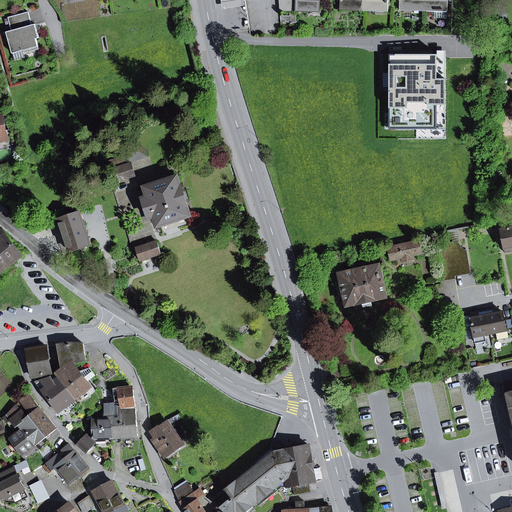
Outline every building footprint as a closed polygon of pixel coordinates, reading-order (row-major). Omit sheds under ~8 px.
[(279,0),(280,11),(296,11),(296,0),(279,0)] [(296,0),(296,11),(320,12),(320,0),(296,0)] [(351,6),(351,8),(364,8),(364,0),(340,0),(340,6),(351,6)] [(377,7),(388,8),(387,0),(364,0),(364,8),(377,9),(377,7)] [(411,6),(411,8),(424,8),(423,0),(400,0),(400,6),(411,6)] [(436,7),(447,8),(447,0),(423,0),(424,8),(436,9),(436,7)] [(280,11),(281,22),(288,22),(288,24),(293,24),(293,23),(296,23),(296,11),(280,11)] [(39,49),(36,39),(39,38),(35,24),(32,25),(28,12),(8,18),(12,31),(7,32),(13,54),(23,51),(24,54),(39,49)] [(15,61),(25,58),(24,54),(23,51),(13,54),(15,61)] [(388,125),(446,125),(445,57),(388,57),(388,125)] [(115,183),(135,176),(131,163),(111,170),(115,183)] [(190,216),(177,177),(145,187),(148,197),(143,199),(149,218),(154,217),(158,226),(190,216)] [(59,219),(70,252),(91,245),(80,212),(59,219)] [(511,227),(500,229),(504,253),(511,251),(511,227)] [(0,251),(12,265),(23,255),(3,230),(0,232),(0,251)] [(140,261),(161,254),(157,241),(136,248),(140,261)] [(422,254),(419,241),(388,247),(391,261),(401,259),(402,258),(402,257),(410,255),(411,257),(412,256),(422,254)] [(450,243),(455,275),(470,272),(466,250),(464,250),(457,242),(450,243)] [(440,280),(455,278),(455,275),(450,243),(435,246),(439,274),(440,279),(440,280)] [(0,273),(12,265),(0,251),(0,273)] [(346,306),(387,297),(386,293),(381,274),(379,265),(339,274),(346,306)] [(492,311),(486,312),(490,334),(496,333),(497,340),(509,338),(503,312),(493,314),(492,311)] [(484,335),(490,334),(486,312),(479,313),(480,316),(470,318),(474,337),(475,343),(485,341),(484,335)] [(466,339),(474,337),(470,318),(469,315),(462,317),(466,339)] [(73,363),(86,361),(83,344),(68,343),(58,345),(62,369),(63,370),(73,362),(73,363)] [(32,377),(52,374),(47,347),(27,350),(32,377)] [(75,400),(92,387),(87,381),(80,372),(73,363),(73,362),(63,370),(62,369),(59,371),(63,375),(59,378),(75,400)] [(80,372),(87,381),(95,375),(90,370),(80,372)] [(35,382),(58,413),(75,400),(59,378),(58,378),(57,376),(53,379),(52,377),(35,382)] [(121,403),(122,409),(136,407),(133,390),(115,393),(116,404),(121,403)] [(26,408),(31,415),(40,408),(29,394),(17,405),(23,410),(26,408)] [(111,419),(112,438),(122,437),(120,409),(122,409),(121,403),(116,404),(104,404),(104,410),(105,420),(111,419)] [(17,405),(7,415),(11,420),(23,411),(23,410),(17,405)] [(122,437),(138,437),(136,407),(122,409),(120,409),(122,437)] [(57,429),(40,408),(31,415),(30,417),(47,437),(57,429)] [(24,429),(37,445),(47,437),(30,417),(29,418),(23,411),(11,420),(17,427),(20,425),(24,429)] [(94,420),(95,439),(112,438),(111,419),(105,420),(94,420)] [(156,437),(172,428),(168,422),(152,431),(156,437)] [(183,445),(172,428),(156,437),(153,439),(164,457),(183,445)] [(9,437),(24,456),(37,445),(24,429),(16,435),(14,433),(9,437)] [(87,435),(78,445),(87,453),(96,444),(93,441),(87,435)] [(66,459),(80,476),(89,468),(70,445),(62,451),(68,457),(66,459)] [(293,486),(308,483),(315,482),(309,446),(281,450),(273,453),(275,462),(278,462),(281,481),(285,480),(286,487),(293,486)] [(234,499),(222,508),(226,511),(245,511),(276,488),(283,487),(286,487),(285,480),(281,481),(278,462),(275,462),(273,453),(227,490),(234,499)] [(65,477),(71,484),(80,476),(66,459),(64,461),(59,455),(47,464),(61,481),(65,477)] [(15,467),(15,469),(17,472),(29,467),(26,461),(15,467)] [(17,472),(15,469),(1,475),(1,477),(0,477),(0,493),(3,500),(4,499),(24,490),(25,489),(17,472)] [(443,509),(453,506),(445,471),(435,473),(443,509)] [(94,492),(104,511),(110,511),(125,504),(113,482),(94,492)] [(308,483),(293,486),(294,495),(309,493),(308,483)] [(176,492),(181,501),(193,494),(191,491),(193,491),(188,484),(176,492)] [(245,511),(251,511),(283,487),(276,488),(245,511)] [(200,488),(193,494),(198,500),(204,496),(200,488)] [(16,503),(28,497),(24,490),(4,499),(6,502),(16,503)] [(234,499),(227,490),(215,500),(220,506),(222,508),(234,499)] [(186,511),(205,511),(198,500),(193,494),(181,501),(180,502),(186,511)] [(90,508),(94,505),(89,496),(79,503),(83,511),(86,511),(91,510),(90,508)] [(309,511),(309,510),(305,511),(304,502),(296,502),(297,509),(285,510),(283,511),(282,511),(309,511)] [(59,511),(77,511),(71,503),(59,511)]
